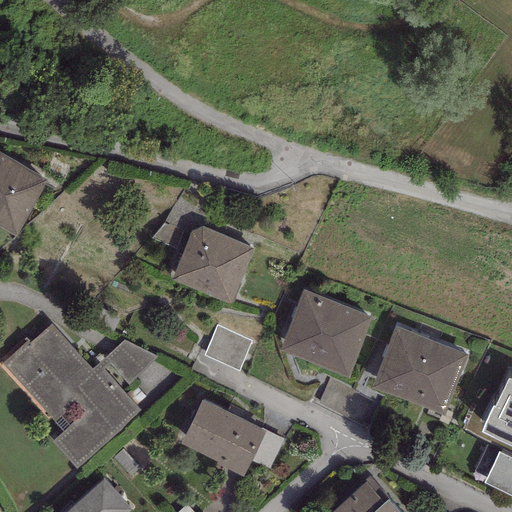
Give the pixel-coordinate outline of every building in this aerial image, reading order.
[(0,150),(0,222),(10,228),(41,174),(0,150)] [(250,241),(190,218),(169,271),(229,294),(250,241)] [(370,315),(302,289),(278,351),(347,377),(370,315)] [(465,355),(397,327),(373,387),(441,415),(465,355)] [(88,375),(50,329),(3,368),(42,415),(58,402),(82,430),(61,447),(75,465),(135,416),(118,395),(157,363),(124,346),(88,375)] [(511,379),(508,378),(480,433),(511,447),(511,379)] [(175,452),(234,480),(256,433),(197,405),(175,452)] [(511,461),(500,455),(486,481),(511,494),(511,461)] [(402,511),(371,477),(332,511),(402,511)] [(123,511),(96,481),(61,511),(123,511)]
